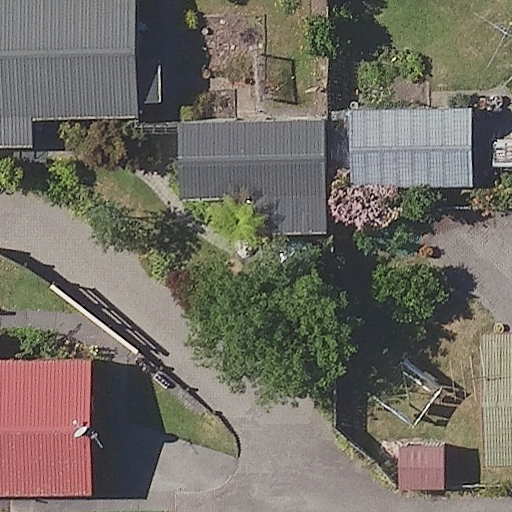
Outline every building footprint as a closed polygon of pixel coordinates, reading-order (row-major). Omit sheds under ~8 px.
[(0,0),(0,156),(41,156),(41,125),(147,123),(145,0),(0,0)] [(477,188),(474,105),(340,110),(343,193),(477,188)] [(323,243),(320,117),(187,120),(190,247),(323,243)] [(511,465),(511,296),(483,297),(486,466),(511,465)] [(98,368),(0,367),(0,500),(97,501),(98,368)]
